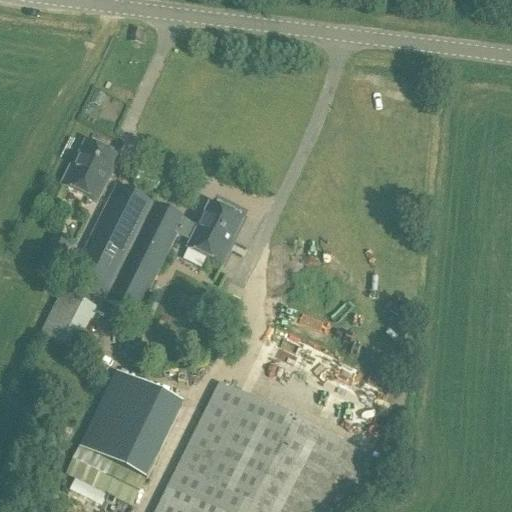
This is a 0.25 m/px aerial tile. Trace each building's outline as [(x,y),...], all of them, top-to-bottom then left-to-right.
[(96,205),(118,162),(85,145),(78,160),(76,159),(61,187),(96,205)] [(105,302),(153,206),(116,189),(84,251),(87,253),(72,285),(105,302)] [(137,318),(178,235),(184,222),(183,221),(153,206),(105,302),(137,318)] [(184,222),(178,235),(192,242),(188,250),(223,267),(231,250),(229,249),(242,222),(210,206),(198,229),(184,222)] [(53,312),(39,339),(70,355),(84,328),(53,312)] [(119,350),(135,349),(135,339),(119,340),(119,350)] [(182,410),(113,377),(79,449),(146,482),(182,410)] [(343,511),(370,462),(219,387),(157,511),(343,511)]
